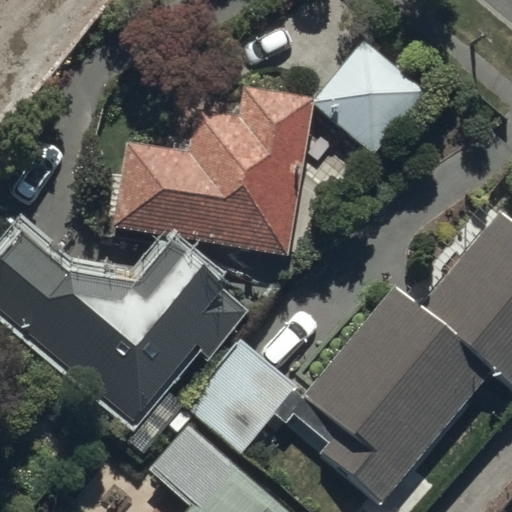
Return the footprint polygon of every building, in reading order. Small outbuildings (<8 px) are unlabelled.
[(0,0),(0,105),(42,51),(25,38),(54,0),(0,0)] [(422,90),(359,38),(307,100),(370,153),(422,90)] [(282,255),(306,101),(307,96),(237,85),(233,114),(188,107),(181,149),(120,140),(106,227),(282,255)] [(511,391),(511,226),(491,210),(417,304),(387,281),(302,389),(231,333),(175,404),(241,455),(272,416),(284,425),(291,416),(324,442),(316,453),(383,505),(487,372),(511,391)] [(16,235),(0,254),(0,310),(131,420),(191,347),(203,357),(241,311),(213,287),(217,283),(164,239),(126,280),(61,272),(16,235)] [(284,511),(181,425),(143,470),(190,509),(187,511),(284,511)]
